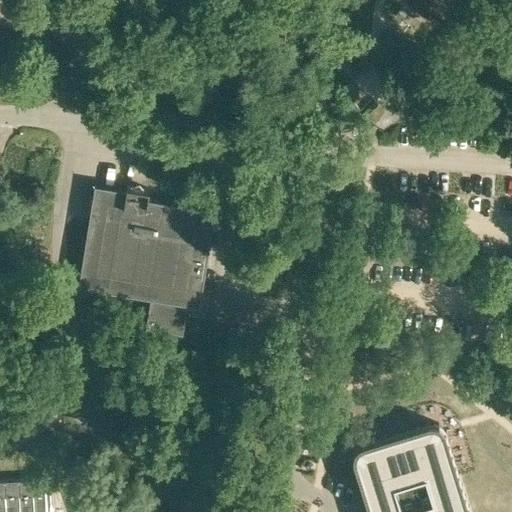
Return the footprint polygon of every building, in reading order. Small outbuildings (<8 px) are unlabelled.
[(299,10),(300,0),(284,0),(283,8),(299,10)] [(348,79),(358,71),(342,55),(333,63),(348,79)] [(199,303),(215,207),(148,196),(149,188),(126,184),(126,188),(94,182),(88,217),(78,283),(150,295),(145,326),(182,333),(186,311),(187,301),(199,303)] [(468,511),(444,431),(443,429),(442,428),(441,426),(439,425),(438,424),(436,423),(434,423),(432,423),(430,423),(429,423),(427,423),(364,443),(363,444),(362,444),(360,445),(359,446),(357,448),(356,449),(356,451),(355,453),(355,454),(355,456),(355,458),(371,511),(468,511)] [(64,511),(64,480),(0,481),(0,511),(64,511)]
